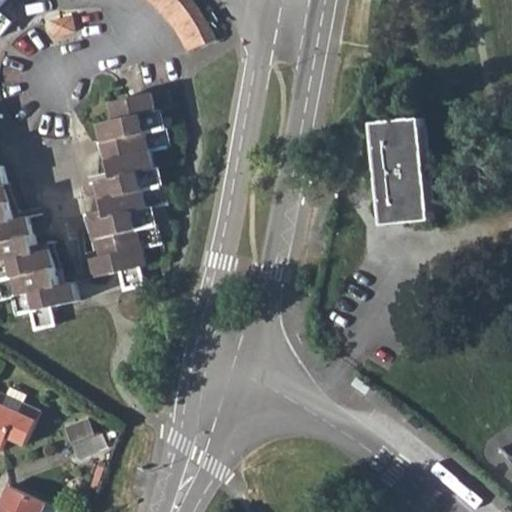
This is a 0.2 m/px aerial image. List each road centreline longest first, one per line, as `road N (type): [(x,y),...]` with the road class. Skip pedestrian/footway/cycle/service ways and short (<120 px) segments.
road 1 (tertiary): [(246,373),(324,0)]
road 2 (tertiary): [(271,0),(200,355)]
road 3 (residential): [(246,373),(397,469),(444,511)]
road 4 (tertiary): [(200,355),(162,511)]
road 5 (tertiary): [(185,511),(246,373)]
road 6 (residential): [(120,0),(140,30),(133,44),(54,76)]
